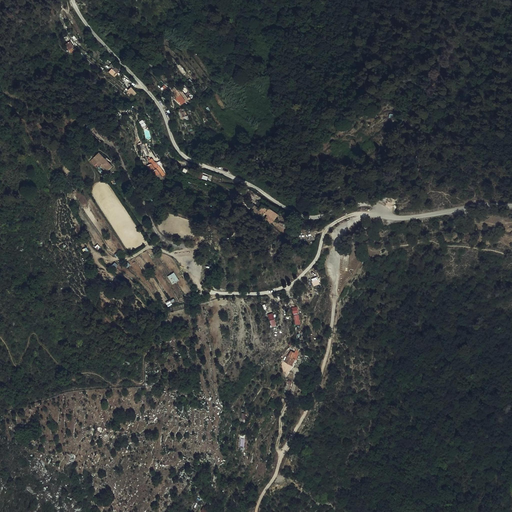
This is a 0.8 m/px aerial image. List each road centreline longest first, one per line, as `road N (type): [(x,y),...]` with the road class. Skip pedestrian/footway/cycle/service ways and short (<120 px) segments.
road 1 (unclassified): [(72,0),(160,108),(185,158),(307,217),(369,203),(382,213)]
road 2 (track): [(335,301),(311,400),(256,511)]
road 3 (unclassified): [(511,206),(401,218),(382,213)]
